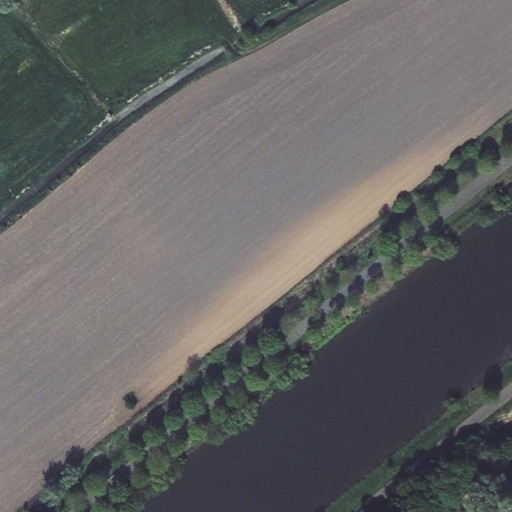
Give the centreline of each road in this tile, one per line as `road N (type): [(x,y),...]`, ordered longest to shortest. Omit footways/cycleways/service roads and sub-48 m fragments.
road 1 (unclassified): [(76,511),(511,155)]
road 2 (unknown): [(360,511),(511,389)]
